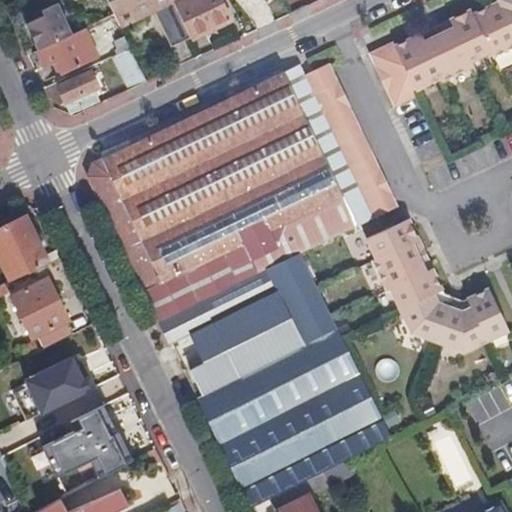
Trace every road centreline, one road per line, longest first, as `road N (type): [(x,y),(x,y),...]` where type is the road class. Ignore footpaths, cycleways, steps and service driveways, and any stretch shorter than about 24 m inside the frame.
road 1 (residential): [(218,511),(44,159)]
road 2 (residential): [(44,159),(382,0)]
